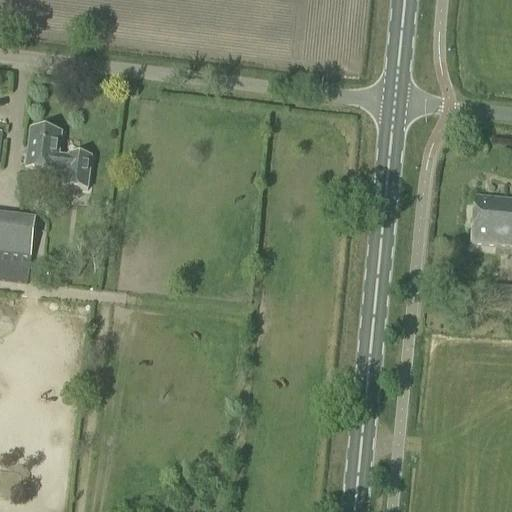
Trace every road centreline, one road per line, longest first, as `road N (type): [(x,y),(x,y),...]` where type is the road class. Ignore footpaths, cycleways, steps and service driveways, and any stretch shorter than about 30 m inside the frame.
road 1 (primary): [(354,511),(394,103)]
road 2 (unclassified): [(394,103),(0,54)]
